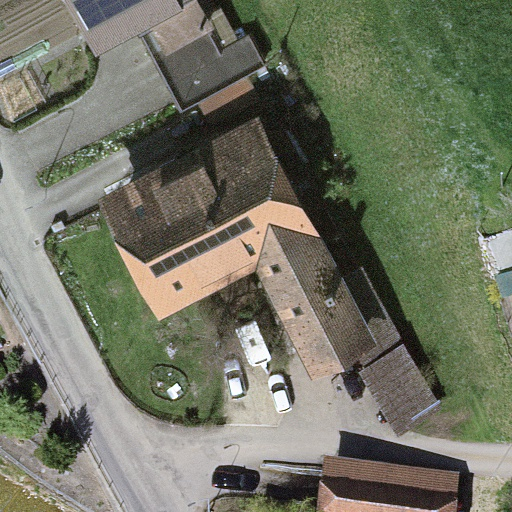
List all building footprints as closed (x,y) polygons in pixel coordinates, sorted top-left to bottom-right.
[(185,106),(200,98),(249,72),(250,71),(267,62),(252,34),(223,49),(208,21),(211,20),(200,0),(84,0),(100,31),(135,12),(185,106)] [(263,96),(249,72),(200,98),(213,123),(263,96)] [(259,236),(303,213),(326,201),(306,164),(304,165),(292,140),(271,151),(254,116),(218,135),(224,146),(126,196),(170,282),(259,236)] [(403,426),(439,406),(404,346),(364,269),(340,282),(303,213),(259,236),(319,355),(352,336),(403,426)] [(59,486),(89,468),(29,366),(8,378),(2,367),(0,368),(0,429),(10,447),(59,486)] [(443,511),(447,488),(340,477),(336,511),(443,511)]
